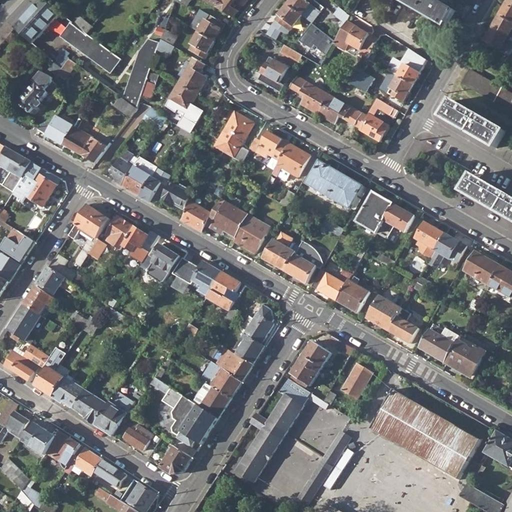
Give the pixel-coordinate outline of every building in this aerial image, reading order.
[(44,0),(40,0),(15,27),(33,43),(61,13),(44,0)] [(176,0),(173,10),(177,12),(180,3),(186,7),(190,0),(176,0)] [(204,0),(233,18),(242,6),(246,0),(204,0)] [(321,12),(318,10),(311,4),(314,0),(313,0),(292,0),(289,5),(302,15),(312,23),(321,12)] [(321,6),(314,0),(311,4),(318,10),(321,6)] [(400,0),(447,27),(457,11),(437,0),(400,0)] [(509,0),(500,16),(511,22),(511,0),(509,0)] [(290,31),(302,15),(289,5),(276,20),(290,31)] [(334,15),(347,23),(351,16),(340,8),(334,15)] [(199,32),(214,41),(224,25),(210,15),(202,10),(191,27),(199,32)] [(485,42),(500,51),(508,36),(511,29),(511,22),(500,16),(485,42)] [(73,23),(62,37),(74,45),(76,43),(102,61),(100,64),(110,72),(120,58),(88,35),(73,23)] [(327,56),(336,41),(313,24),(300,41),(312,49),(315,45),(319,48),(318,48),(327,56)] [(359,52),(367,57),(378,39),(353,25),(345,39),(350,43),(361,49),(359,52)] [(162,39),(172,45),(177,37),(166,30),(162,39)] [(192,43),(193,44),(198,47),(196,53),(204,57),(214,41),(199,32),(192,43)] [(511,48),(511,38),(508,36),(500,51),(508,55),(511,48)] [(127,100),(138,109),(143,95),(148,81),(149,79),(159,50),(161,43),(150,39),(145,46),(128,95),(129,97),(128,99),(125,97),(124,98),(127,100)] [(159,50),(170,56),(175,47),(172,45),(162,39),(161,43),(159,50)] [(190,49),(196,53),(198,47),(193,44),(190,49)] [(283,53),(299,62),(303,55),(300,54),(287,46),(283,53)] [(55,62),(63,69),(70,59),(67,58),(71,53),(64,49),(55,62)] [(178,84),(198,96),(208,80),(200,75),(205,64),(194,58),(191,62),(187,60),(178,75),(182,77),(178,84)] [(65,79),(76,64),(70,59),(63,69),(59,75),(65,79)] [(289,68),(272,59),(260,80),(282,92),(286,86),(281,83),(289,68)] [(399,76),(414,84),(423,68),(408,59),(399,76)] [(21,103),(32,113),(38,106),(42,107),(44,105),(44,101),(43,101),(49,93),(53,93),(57,90),(57,85),(54,82),(54,77),(45,70),(35,82),(37,84),(21,103)] [(463,83),(511,111),(511,93),(471,70),(463,83)] [(352,83),(365,91),(372,79),(359,71),(352,83)] [(389,93),(404,101),(414,84),(399,76),(389,93)] [(303,105),(319,115),(330,96),(297,78),(291,88),(307,98),(303,105)] [(148,81),(143,95),(152,98),(157,84),(148,81)] [(205,112),(193,104),(198,96),(178,84),(170,100),(171,101),(168,106),(177,112),(179,110),(186,114),(184,117),(197,125),(205,112)] [(0,105),(1,106),(9,93),(0,87),(0,105)] [(341,116),(361,128),(367,117),(362,115),(330,96),(319,115),(336,124),(341,116)] [(360,130),(381,142),(390,127),(374,117),(379,108),(395,117),(399,110),(378,99),(367,117),(361,128),(360,130)] [(121,110),(132,117),(138,109),(127,100),(121,110)] [(443,117),(497,148),(506,131),(453,101),(443,117)] [(152,108),(143,119),(160,131),(168,120),(152,108)] [(216,147),(243,163),(250,151),(242,147),(256,124),(237,113),(216,147)] [(65,145),(76,127),(57,116),(49,123),(40,127),(38,130),(65,145)] [(78,123),(76,127),(103,143),(105,139),(78,123)] [(96,163),(109,146),(103,143),(76,127),(65,145),(96,163)] [(179,135),(192,143),(196,136),(183,128),(179,135)] [(269,156),(280,163),(291,145),(269,132),(263,142),(257,138),(251,149),(267,159),(269,156)] [(109,134),(105,139),(103,143),(109,146),(116,137),(109,134)] [(0,146),(0,166),(1,164),(8,148),(2,144),(0,146)] [(280,163),(274,174),(278,176),(287,181),(291,173),(298,177),(311,156),(291,145),(280,163)] [(14,193),(34,163),(21,155),(8,148),(1,164),(0,166),(11,172),(3,186),(14,193)] [(123,185),(135,165),(130,162),(135,155),(128,150),(108,177),(123,185)] [(424,168),(431,158),(423,153),(417,164),(424,168)] [(142,155),(137,162),(135,165),(123,185),(129,189),(141,196),(152,179),(156,172),(160,166),(142,155)] [(308,185),(351,209),(364,187),(321,162),(308,185)] [(29,196),(44,207),(62,179),(47,170),(34,163),(14,193),(25,201),(29,196)] [(172,176),(176,178),(184,165),(180,163),(172,176)] [(144,198),(151,202),(163,182),(157,179),(160,173),(156,172),(152,179),(141,196),(144,198)] [(464,192),(511,219),(511,197),(473,175),(464,192)] [(167,185),(163,182),(151,202),(156,204),(167,185)] [(174,204),(184,210),(193,194),(174,183),(164,200),(173,205),(174,204)] [(263,193),(272,198),(274,195),(265,190),(263,193)] [(289,208),(296,195),(289,191),(281,203),(289,208)] [(358,222),(377,234),(395,204),(375,193),(358,222)] [(228,232),(238,237),(251,215),(223,199),(214,214),(208,226),(226,236),(228,232)] [(190,225),(204,233),(208,226),(214,214),(194,203),(184,221),(190,225)] [(377,234),(387,239),(395,226),(407,233),(416,217),(395,204),(377,234)] [(95,237),(99,240),(102,236),(111,221),(89,207),(82,218),(77,226),(82,230),(95,237)] [(238,237),(236,242),(257,253),(272,228),(264,223),(263,226),(257,223),(259,220),(251,215),(238,237)] [(36,242),(0,217),(0,224),(11,231),(9,234),(11,236),(10,238),(20,245),(15,253),(25,259),(30,251),(36,242)] [(125,246),(137,228),(119,217),(107,236),(110,238),(108,241),(122,250),(125,246)] [(427,223),(418,239),(420,241),(423,242),(421,246),(422,252),(432,258),(437,251),(446,234),(427,223)] [(76,240),(80,234),(82,230),(77,226),(70,237),(76,240)] [(137,228),(125,246),(133,251),(131,255),(143,263),(145,259),(148,254),(161,235),(153,231),(149,236),(137,228)] [(80,234),(90,241),(92,242),(95,237),(82,230),(80,234)] [(266,259),(287,272),(297,255),(298,253),(289,248),(294,241),(293,239),(286,234),(282,235),(278,242),(277,241),(266,259)] [(429,264),(437,269),(445,256),(458,264),(467,247),(446,234),(437,251),(432,258),(429,264)] [(90,241),(80,258),(86,261),(90,255),(99,240),(95,237),(92,242),(90,241)] [(99,240),(90,255),(96,259),(105,244),(99,240)] [(297,255),(287,272),(308,283),(318,267),(320,268),(324,261),(315,249),(304,242),(298,253),(297,255)] [(0,247),(5,251),(9,254),(12,250),(0,243),(0,247)] [(180,255),(161,243),(154,254),(157,255),(155,258),(148,254),(145,259),(143,263),(141,266),(147,270),(147,274),(160,282),(163,281),(180,255)] [(367,253),(389,266),(392,260),(370,247),(367,253)] [(9,254),(5,251),(3,256),(20,267),(23,262),(9,254)] [(467,271),(492,286),(503,267),(478,252),(467,271)] [(59,254),(55,260),(60,263),(64,257),(59,254)] [(16,272),(20,267),(3,256),(2,257),(0,260),(0,259),(0,274),(10,281),(16,272)] [(83,267),(86,261),(80,258),(76,263),(83,267)] [(201,290),(209,295),(224,272),(209,263),(201,259),(190,277),(204,286),(201,290)] [(78,275),(60,263),(55,260),(50,268),(67,279),(73,283),(78,275)] [(489,291),(511,303),(511,302),(511,272),(503,267),(492,286),(489,291)] [(62,287),(67,279),(50,268),(42,279),(40,284),(50,290),(54,283),(62,287)] [(208,297),(231,311),(233,307),(236,302),(225,296),(230,288),(237,292),(242,283),(232,276),(224,272),(209,295),(208,297)] [(321,291),(339,302),(351,281),(353,276),(348,273),(342,282),(330,275),(321,291)] [(0,297),(6,288),(10,281),(0,274),(0,297)] [(371,293),(351,281),(339,302),(360,313),(371,293)] [(415,290),(426,296),(430,289),(419,283),(415,290)] [(26,304),(42,315),(49,305),(53,307),(58,299),(57,299),(38,286),(31,297),(26,304)] [(60,295),(57,299),(58,299),(68,306),(71,302),(60,295)] [(369,319),(391,332),(403,310),(404,309),(382,297),(369,319)] [(42,315),(26,304),(17,318),(10,330),(29,342),(31,339),(29,338),(38,323),(53,332),(58,325),(42,315)] [(245,335),(261,346),(274,326),(272,325),(275,321),(272,311),(263,306),(254,321),(250,319),(247,324),(250,326),(245,335)] [(240,312),(233,307),(231,311),(225,321),(232,326),(240,312)] [(110,312),(127,324),(130,320),(113,308),(110,312)] [(411,315),(403,310),(391,332),(412,344),(420,329),(407,322),(411,315)] [(84,324),(87,326),(91,320),(81,314),(75,322),(82,327),(84,324)] [(142,328),(143,328),(148,319),(144,316),(139,325),(142,328)] [(199,330),(210,337),(213,332),(206,328),(208,325),(195,316),(190,324),(199,330)] [(85,329),(95,335),(100,327),(91,320),(87,326),(85,329)] [(194,337),(199,330),(190,324),(186,331),(194,337)] [(143,328),(142,328),(139,333),(150,340),(153,335),(143,328)] [(422,349),(448,363),(463,337),(448,329),(444,336),(432,330),(422,349)] [(244,359),(254,366),(259,359),(266,349),(261,346),(245,335),(244,334),(241,337),(246,340),(237,355),(244,359)] [(448,363),(474,378),(489,352),(463,337),(448,363)] [(306,356),(325,368),(334,353),(316,341),(306,356)] [(174,349),(182,354),(187,347),(179,342),(174,349)] [(244,359),(237,355),(227,348),(216,366),(218,367),(229,374),(243,383),(247,376),(254,366),(244,359)] [(14,372),(32,383),(41,369),(43,370),(50,360),(52,357),(40,349),(32,363),(15,351),(6,366),(14,372)] [(52,357),(50,360),(54,363),(60,354),(56,351),(52,357)] [(294,375),(313,387),(325,368),(306,356),(294,375)] [(156,377),(159,380),(172,361),(168,358),(156,377)] [(343,389),(359,399),(375,372),(359,363),(343,389)] [(46,392),(54,397),(66,378),(56,372),(49,367),(37,386),(46,392)] [(215,389),(232,400),(237,393),(243,383),(229,374),(218,367),(213,374),(217,376),(210,386),(215,389)] [(206,383),(209,385),(213,378),(206,374),(202,380),(206,383)] [(65,402),(75,408),(86,391),(70,380),(72,377),(69,375),(66,378),(54,397),(62,403),(63,404),(65,402)] [(158,388),(163,382),(159,380),(156,377),(152,384),(158,388)] [(254,482),(308,398),(309,396),(308,396),(310,391),(291,379),(282,392),(287,396),(271,422),(259,414),(254,422),(265,430),(238,471),(254,482)] [(168,395),(172,388),(163,382),(158,388),(168,395)] [(215,417),(219,420),(225,410),(232,400),(215,389),(210,386),(209,385),(206,383),(193,402),(195,403),(202,408),(215,417)] [(196,442),(202,446),(206,440),(211,432),(219,420),(215,417),(202,408),(195,403),(193,402),(172,388),(168,395),(163,402),(175,410),(173,414),(174,420),(177,422),(173,429),(174,433),(179,437),(177,439),(192,448),(196,442)] [(328,403),(329,404),(336,392),(331,389),(324,400),(328,403)] [(394,390),(373,431),(464,478),(485,437),(394,390)] [(88,420),(96,425),(110,403),(110,402),(107,401),(106,403),(86,391),(75,408),(89,418),(88,420)] [(110,402),(110,403),(96,425),(103,430),(113,436),(135,403),(117,391),(110,402)] [(316,395),(310,391),(308,396),(309,396),(308,398),(325,408),(328,403),(324,400),(322,399),(321,402),(315,398),(316,395)] [(0,419),(0,422),(6,427),(17,411),(21,405),(13,400),(0,419)] [(32,420),(17,411),(6,427),(3,432),(0,436),(0,439),(4,442),(11,431),(22,439),(28,431),(26,430),(32,420)] [(133,425),(130,429),(143,438),(148,431),(133,422),(131,424),(133,425)] [(48,453),(59,436),(38,423),(27,441),(47,455),(48,453)] [(150,442),(143,438),(130,429),(124,438),(132,443),(131,444),(144,451),(150,442)] [(73,438),(62,431),(59,436),(48,453),(63,462),(63,464),(68,470),(72,464),(77,456),(84,445),(73,438)] [(341,431),(330,449),(340,455),(351,437),(341,431)] [(487,453),(511,467),(511,438),(500,431),(497,436),(487,453)] [(161,468),(173,476),(184,474),(188,469),(194,459),(172,446),(171,448),(174,450),(161,468)] [(342,494),(365,458),(348,447),(325,483),(342,494)] [(77,456),(72,464),(76,467),(77,464),(94,475),(97,471),(105,459),(96,453),(88,448),(81,458),(77,456)] [(330,449),(324,458),(334,464),(340,455),(330,449)] [(3,469),(24,490),(27,485),(30,480),(10,458),(6,464),(3,469)] [(307,507),(334,464),(324,458),(298,501),(307,507)] [(97,471),(121,487),(130,475),(117,466),(105,459),(97,471)] [(71,473),(76,467),(72,464),(68,470),(67,471),(71,473)] [(475,473),(480,476),(485,467),(480,464),(475,473)] [(125,501),(140,511),(147,511),(160,494),(138,482),(125,501)] [(36,504),(42,509),(47,503),(39,498),(42,495),(27,485),(24,490),(35,505),(36,504)] [(463,497),(489,511),(503,511),(507,506),(470,485),(463,497)] [(140,511),(125,501),(102,487),(97,495),(123,511),(140,511)] [(511,511),(511,497),(507,506),(503,511),(511,511)] [(42,509),(47,511),(55,511),(60,506),(49,499),(47,503),(42,509)]
